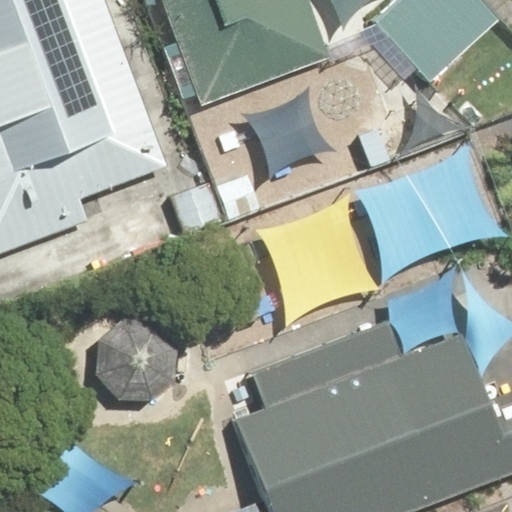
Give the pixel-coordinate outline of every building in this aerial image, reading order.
[(0,0),(0,247),(177,180),(108,0),(0,0)] [(155,0),(195,108),(328,60),(305,0),(155,0)] [(472,0),(399,0),(360,36),(402,82),(414,71),(428,85),(495,24),(472,0)] [(212,186),(167,199),(180,241),(224,228),(212,186)] [(212,394),(253,511),(420,511),(511,480),(511,415),(507,418),(467,304),(212,394)] [(110,324),(104,328),(100,332),(98,333),(94,339),(91,346),(89,353),(88,360),(89,367),(90,374),(93,381),(97,387),(102,392),(108,397),(115,400),(122,402),(129,403),(136,402),(144,401),(150,398),(156,394),(162,389),(166,383),(169,376),(171,369),(172,362),(171,355),(170,347),(167,341),(163,335),(158,329),(152,325),(145,322),(138,320),(131,319),(124,320),(116,321),(110,324)]
